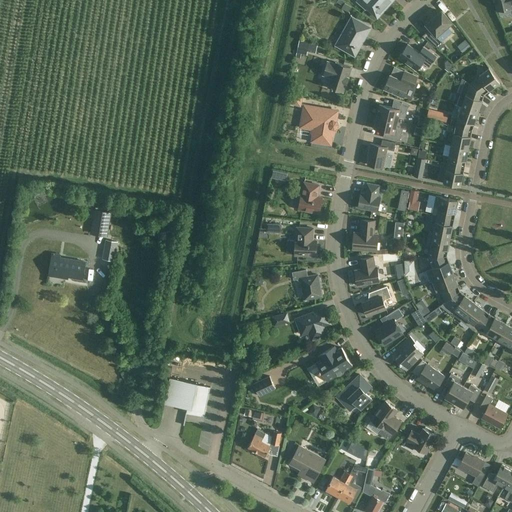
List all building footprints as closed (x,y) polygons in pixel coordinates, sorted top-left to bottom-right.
[(337,0),(337,2),(343,6),(342,8),(349,12),(352,7),(345,3),(346,2),(342,0),(337,0)] [(388,6),(392,0),(358,0),(357,1),(366,9),(367,8),(377,17),(385,9),(384,8),(387,5),(388,6)] [(511,0),(492,0),(493,2),(495,3),(497,11),(511,7),(511,5),(511,4),(511,0)] [(428,41),(436,48),(443,42),(437,35),(451,22),(442,11),(426,24),(430,29),(422,36),(428,41)] [(365,35),(370,27),(352,17),(348,24),(351,26),(348,31),(347,30),(344,30),(341,36),(342,38),(344,39),(339,47),(337,45),(337,44),(336,44),(336,45),(355,56),(359,48),(359,47),(361,42),(363,42),(366,36),(365,35)] [(420,27),(424,23),(417,17),(413,21),(420,27)] [(467,38),(457,46),(464,54),(473,46),(467,38)] [(300,40),(299,46),(308,48),(309,42),(300,40)] [(428,41),(426,45),(434,51),(436,49),(436,48),(428,41)] [(419,52),(408,44),(398,57),(416,70),(422,62),(428,67),(436,56),(423,47),(419,52)] [(447,58),(444,61),(445,68),(448,70),(450,69),(451,67),(453,65),(447,58)] [(323,75),(331,77),(328,87),(343,92),(346,84),(347,84),(349,77),(348,77),(351,67),(336,62),(336,63),(328,61),(323,75)] [(389,72),(397,74),(399,66),(392,64),(389,72)] [(469,83),(484,94),(481,92),(487,87),(489,90),(489,91),(500,83),(489,68),(488,68),(489,69),(469,83)] [(390,75),(384,89),(403,97),(408,85),(412,87),(417,76),(405,71),(401,79),(390,75)] [(465,80),(457,105),(461,106),(478,112),(482,100),(479,99),(481,92),(484,94),(469,83),(465,80)] [(287,102),(300,106),(303,97),(290,93),(287,102)] [(379,105),(376,117),(397,122),(399,116),(405,117),(408,105),(393,101),(391,108),(379,105)] [(312,134),(311,141),(310,140),(310,141),(331,144),(332,135),(333,135),(333,134),(332,134),(332,133),(333,129),(334,129),(336,128),(338,126),(338,123),(336,121),(338,111),(337,111),(337,112),(326,110),(325,109),(303,105),(300,126),(312,128),(311,132),(311,133),(312,134)] [(455,125),(472,130),(472,129),(469,129),(471,122),(474,123),(474,124),(478,112),(461,106),(455,125)] [(432,110),(430,119),(438,121),(440,112),(432,110)] [(396,127),(397,122),(376,117),(374,128),(384,131),(383,137),(399,141),(402,129),(396,127)] [(451,145),(468,148),(471,136),(470,136),(467,135),(469,129),(472,130),(455,125),(455,126),(454,130),(451,145)] [(370,151),(367,164),(383,168),(387,149),(394,151),(396,142),(382,140),(381,145),(370,143),(369,151),(370,151)] [(442,159),(442,162),(447,163),(465,167),(465,166),(461,166),(462,159),(465,160),(465,161),(466,161),(468,148),(451,145),(448,160),(442,159)] [(419,150),(418,157),(425,159),(427,151),(419,150)] [(441,162),(437,180),(460,185),(460,186),(461,186),(464,172),(463,172),(465,167),(447,163),(442,162),(441,162)] [(416,166),(414,176),(422,178),(424,168),(416,166)] [(273,170),(272,177),(279,179),(280,172),(273,170)] [(319,185),(304,182),(302,194),(302,193),(299,209),(319,213),(322,197),(316,196),(317,193),(318,193),(319,185)] [(361,193),(358,207),(378,211),(381,197),(377,196),(378,192),(380,185),(367,183),(366,189),(367,190),(366,194),(361,193)] [(433,208),(432,214),(437,215),(451,218),(452,210),(456,211),(458,199),(457,200),(436,196),(433,208)] [(399,199),(398,209),(405,210),(407,201),(399,199)] [(410,201),(408,209),(418,211),(419,203),(410,201)] [(95,210),(92,233),(108,235),(112,213),(95,210)] [(431,221),(430,226),(434,227),(433,234),(450,237),(453,226),(449,225),(451,218),(437,215),(432,214),(431,221)] [(375,221),(362,220),(361,233),(354,232),(353,249),(376,251),(378,234),(374,234),(375,221)] [(396,222),(395,230),(403,231),(404,222),(396,222)] [(282,224),(267,223),(267,232),(281,232),(282,224)] [(295,255),(316,256),(317,240),(311,240),(311,236),(313,236),(313,228),(297,227),(297,240),(296,240),(295,255)] [(428,233),(426,245),(430,246),(428,257),(443,256),(443,249),(448,250),(450,237),(433,234),(428,233)] [(83,279),(86,262),(60,257),(61,255),(53,254),(49,275),(66,278),(66,276),(83,279)] [(443,256),(428,257),(436,280),(453,273),(449,261),(445,262),(443,256)] [(357,285),(380,282),(377,266),(375,267),(374,257),(360,259),(361,266),(362,266),(362,269),(355,270),(357,285)] [(414,261),(405,261),(406,275),(414,274),(414,261)] [(426,268),(429,278),(434,276),(431,266),(426,268)] [(305,299),(322,296),(318,274),(308,276),(306,270),(293,272),(294,279),(301,278),(305,299)] [(453,273),(432,281),(436,293),(441,291),(445,302),(457,293),(454,286),(458,285),(453,273)] [(404,278),(397,281),(400,288),(403,295),(409,292),(407,285),(404,278)] [(373,298),(363,302),(367,315),(386,308),(384,302),(385,299),(391,297),(387,286),(371,292),(373,298)] [(460,291),(445,302),(454,309),(451,313),(461,320),(475,302),(460,291)] [(475,302),(461,320),(477,333),(479,329),(487,317),(482,313),(485,310),(475,302)] [(325,308),(296,319),(301,331),(309,327),(313,339),(327,334),(323,323),(330,320),(325,308)] [(390,321),(375,331),(378,335),(377,335),(376,338),(378,341),(381,341),(384,345),(403,333),(395,321),(403,315),(399,308),(387,316),(390,321)] [(287,313),(273,317),(275,324),(289,321),(287,313)] [(422,315),(416,319),(420,325),(426,321),(422,315)] [(487,317),(479,329),(497,339),(506,323),(494,316),(492,320),(487,317)] [(511,326),(506,323),(497,339),(507,345),(511,336),(511,326)] [(437,334),(433,339),(436,342),(441,338),(437,334)] [(410,336),(399,347),(404,351),(396,359),(399,362),(407,370),(424,353),(413,343),(415,341),(410,336)] [(455,348),(446,342),(441,349),(450,355),(452,353),(455,348)] [(353,365),(342,347),(337,350),(335,345),(318,356),(321,360),(316,363),(320,369),(319,370),(320,371),(321,371),(327,380),(336,375),(337,376),(339,376),(340,375),(342,374),(343,373),(344,371),(344,370),(353,365)] [(471,345),(467,351),(472,354),(475,348),(471,345)] [(455,348),(452,353),(459,357),(462,352),(455,347),(455,348)] [(463,352),(458,360),(472,368),(477,360),(463,352)] [(493,358),(490,364),(495,367),(498,361),(493,358)] [(424,382),(435,390),(445,376),(422,360),(412,372),(418,376),(417,378),(424,383),(424,382)] [(500,360),(496,367),(501,370),(506,363),(500,360)] [(479,361),(472,373),(479,377),(486,365),(479,361)] [(445,397),(454,402),(464,386),(459,383),(462,379),(451,373),(445,385),(450,388),(445,397)] [(369,384),(360,374),(337,396),(350,410),(356,404),(361,409),(372,399),(363,390),(369,384)] [(492,375),(484,389),(491,393),(499,379),(492,375)] [(259,396),(276,388),(270,376),(254,384),(259,396)] [(170,377),(165,403),(187,407),(183,425),(184,425),(187,413),(204,416),(210,387),(197,384),(198,382),(170,377)] [(468,388),(464,386),(454,402),(464,408),(469,399),(474,402),(481,390),(471,384),(468,388)] [(482,418),(500,427),(507,413),(490,404),(493,398),(487,394),(480,407),(486,410),(482,418)] [(495,396),(491,403),(503,410),(507,403),(495,396)] [(393,416),(397,410),(385,401),(372,420),(383,428),(380,433),(388,439),(401,422),(393,416)] [(313,405),(310,411),(316,414),(320,408),(313,405)] [(254,411),(246,409),(244,415),(253,417),(254,411)] [(412,430),(404,444),(413,449),(414,446),(427,453),(436,435),(431,432),(432,431),(425,427),(425,429),(423,428),(420,434),(412,430)] [(266,457),(272,446),(262,441),(266,433),(258,429),(248,447),(266,457)] [(279,445),(282,433),(274,431),(272,444),(279,445)] [(352,440),(347,450),(364,459),(367,461),(369,449),(352,440)] [(313,482),(325,459),(299,445),(290,462),(307,471),(304,477),(313,482)] [(466,452),(458,466),(476,476),(472,483),(478,486),(485,473),(480,470),(485,461),(478,457),(477,459),(466,452)] [(504,486),(511,470),(511,469),(502,464),(495,477),(489,473),(483,486),(493,492),(498,483),(504,486)] [(363,490),(363,492),(368,494),(369,492),(370,492),(371,485),(375,469),(368,467),(363,490)] [(327,489),(339,496),(344,486),(350,474),(345,471),(341,480),(334,477),(327,489)] [(344,486),(339,496),(350,502),(351,500),(354,502),(362,488),(353,483),(357,475),(356,474),(351,472),(350,474),(344,486)] [(382,490),(371,485),(370,492),(369,492),(368,494),(373,497),(365,510),(368,511),(379,511),(385,502),(386,502),(390,494),(382,489),(382,490)] [(451,493),(448,499),(464,507),(467,501),(451,493)]
